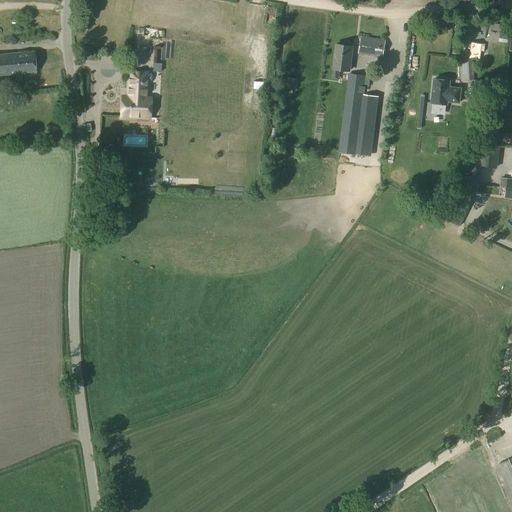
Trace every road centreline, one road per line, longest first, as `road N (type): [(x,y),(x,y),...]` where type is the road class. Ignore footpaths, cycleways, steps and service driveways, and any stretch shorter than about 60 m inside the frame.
road 1 (unclassified): [(96,511),(72,309),(80,155),(66,46),(69,0)]
road 2 (track): [(511,9),(376,14),(289,0)]
